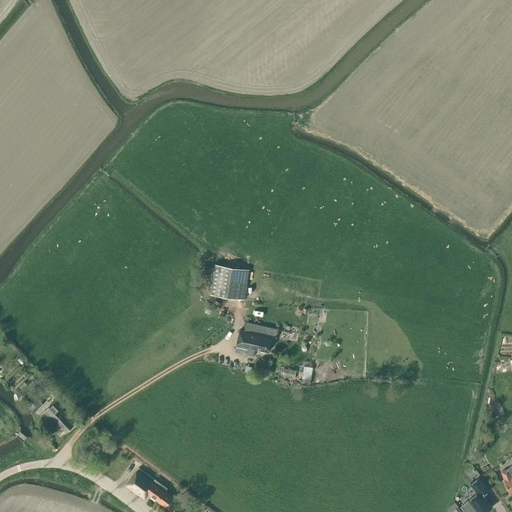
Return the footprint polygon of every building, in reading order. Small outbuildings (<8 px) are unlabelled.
[(249,269),(215,264),(210,294),(244,299),(249,269)] [(269,337),(275,338),(277,330),(245,322),(243,330),(238,329),(233,351),(251,355),(253,349),(266,352),(269,337)] [(312,367),(304,366),(303,372),(299,371),(299,375),(302,376),(302,378),(310,379),(312,367)] [(294,376),(295,369),(282,367),(282,374),(294,376)] [(31,393),(27,398),(33,403),(37,399),(31,393)] [(59,405),(58,407),(53,402),(41,413),(57,431),(62,427),(66,431),(73,425),(64,415),(66,413),(59,405)] [(35,404),(30,409),(35,413),(40,408),(35,404)] [(478,446),(486,448),(489,433),(482,432),(478,446)] [(509,492),(511,490),(511,465),(510,466),(509,468),(508,469),(501,471),(504,479),(504,480),(509,492)] [(125,486),(144,500),(148,494),(165,506),(172,496),(164,490),(166,488),(138,468),(125,486)] [(467,501),(476,511),(484,511),(491,507),(482,495),(488,490),(478,478),(469,485),(476,493),(467,501)] [(458,507),(458,506),(454,502),(448,507),(452,511),(453,510),(458,507)]
